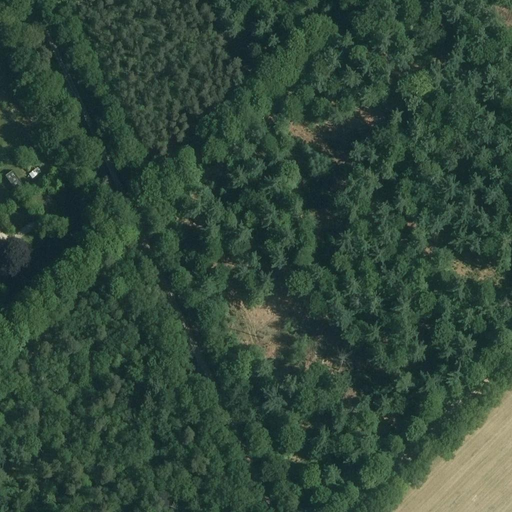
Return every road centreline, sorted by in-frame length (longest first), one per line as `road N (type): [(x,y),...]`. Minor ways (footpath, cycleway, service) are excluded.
road 1 (track): [(32,9),(273,511)]
road 2 (track): [(0,349),(261,98),(337,0)]
road 3 (track): [(511,361),(360,511)]
